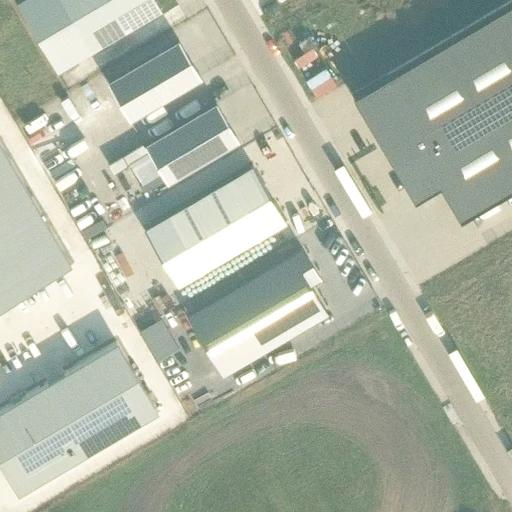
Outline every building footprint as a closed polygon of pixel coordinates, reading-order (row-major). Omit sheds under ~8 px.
[(162,9),(156,0),(17,0),(15,2),(57,72),(162,9)] [(511,0),(510,0),(352,93),(414,199),(440,184),(448,179),(468,212),(511,186),(511,0)] [(178,39),(109,80),(129,116),(199,74),(178,39)] [(145,144),(165,179),(234,139),(213,104),(145,144)] [(0,304),(71,262),(0,142),(0,304)] [(254,163),(144,227),(177,283),(287,220),(254,163)] [(320,277),(303,247),(188,314),(223,373),(327,312),(310,283),(320,277)] [(116,340),(0,408),(0,460),(18,492),(157,410),(116,340)]
